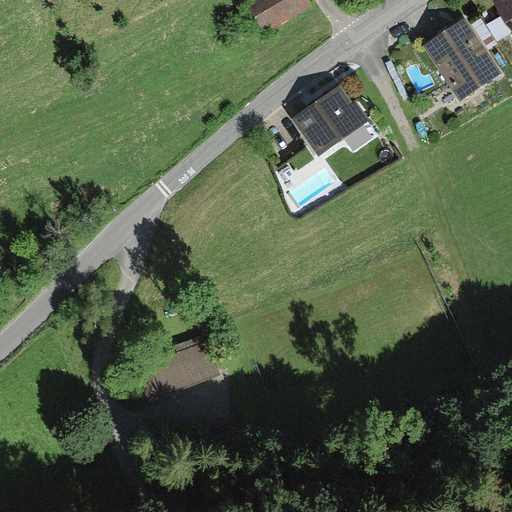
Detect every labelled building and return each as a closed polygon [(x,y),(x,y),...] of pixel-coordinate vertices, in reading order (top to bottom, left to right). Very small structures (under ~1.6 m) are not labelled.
[(262,0),(253,6),(268,29),(308,4),(304,0),(262,0)] [(511,0),(497,0),(511,23),(511,0)] [(458,96),(496,72),(460,18),(423,42),(458,96)] [(315,152),(358,122),(334,87),(291,118),(315,152)] [(206,342),(126,370),(136,399),(216,370),(206,342)]
